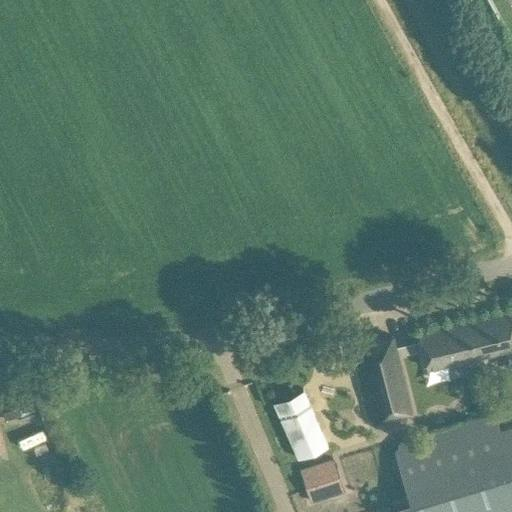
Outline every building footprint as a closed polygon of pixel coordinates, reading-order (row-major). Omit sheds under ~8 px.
[(511,346),(511,309),(511,306),(418,328),(427,366),(463,358),(467,374),(484,370),(480,354),(511,346)] [(372,422),(401,414),(401,413),(396,414),(393,401),(407,397),(392,335),(353,344),(372,422)] [(302,388),(273,401),(297,457),(327,443),(303,388),(302,388)] [(488,392),(474,395),(478,409),(491,406),(488,392)] [(391,511),(511,511),(511,423),(499,428),(494,411),(391,443),(410,506),(392,511),(391,511)] [(333,458),(300,469),(311,501),(344,490),(333,458)]
